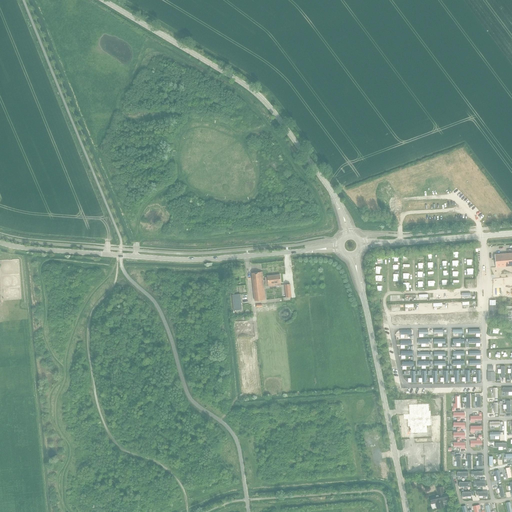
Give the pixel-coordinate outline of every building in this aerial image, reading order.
[(511,252),(495,254),(496,267),(511,265),(511,252)] [(255,301),(265,299),(262,271),(252,272),(255,301)] [(268,284),(278,283),(277,275),(267,276),(268,284)] [(233,311),(241,310),(240,294),(232,295),(233,311)] [(418,419),(419,416),(412,412),(411,415),(410,419),(410,422),(410,426),(411,429),(412,433),(412,436),(412,439),(412,443),(413,446),(414,450),(416,453),(418,455),(421,458),(423,460),(426,462),(430,463),(432,455),(429,454),(428,454),(426,452),(424,450),(423,448),(422,447),(421,444),(420,442),(420,439),(420,437),(420,434),(419,431),(418,429),(418,426),(418,423),(418,421),(418,419)] [(443,501),(448,500),(446,493),(444,493),(443,487),(437,488),(438,495),(430,496),(432,503),(436,502),(438,508),(444,507),(443,501)]
